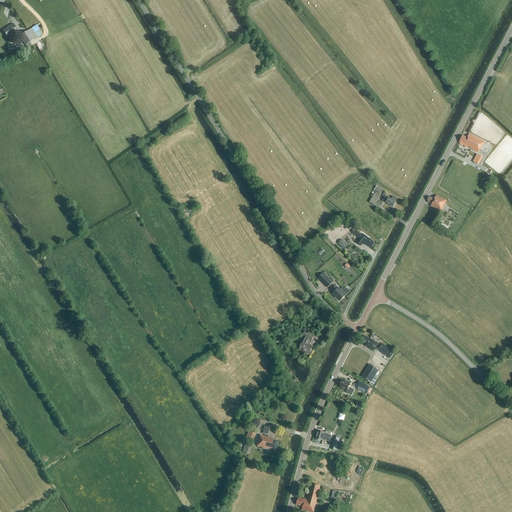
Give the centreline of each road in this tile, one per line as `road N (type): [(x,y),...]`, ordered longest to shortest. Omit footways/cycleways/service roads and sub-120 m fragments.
road 1 (unclassified): [(357,328),(314,292),(138,0)]
road 2 (tertiary): [(375,295),(511,29)]
road 3 (tertiary): [(289,511),(308,436),(357,328)]
road 4 (unclassified): [(375,295),(437,332),(511,407)]
